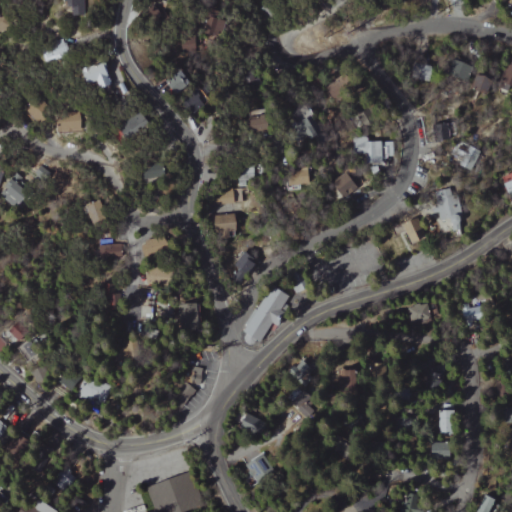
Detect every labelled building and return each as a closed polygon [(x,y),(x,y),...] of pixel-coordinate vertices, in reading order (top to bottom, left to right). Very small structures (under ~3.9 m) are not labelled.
[(77,17),(89,16),(88,0),(67,0),(68,0),(76,0),(77,17)] [(70,43),(52,37),(45,60),(63,65),(70,43)] [(472,65),(452,57),(445,75),(465,82),(472,65)] [(100,81),(103,89),(115,86),(107,64),(85,71),(89,85),(100,81)] [(166,80),(173,95),(189,87),(181,72),(166,80)] [(469,87),(485,94),(491,80),(475,73),(469,87)] [(41,108),(29,110),(32,124),(44,122),(41,108)] [(248,131),(268,130),(268,114),(248,114),(248,131)] [(151,124),(146,115),(132,123),(137,132),(151,124)] [(296,122),(304,142),(316,137),(307,117),(296,122)] [(81,118),(57,121),(59,135),(82,131),(81,118)] [(355,143),(355,158),(382,159),(383,144),(355,143)] [(475,172),(480,150),(469,148),(464,169),(475,172)] [(165,178),(165,167),(148,167),(148,178),(165,178)] [(5,171),(0,168),(0,198),(20,207),(27,189),(2,179),(5,171)] [(503,183),(509,199),(511,197),(511,175),(507,177),(508,181),(503,183)] [(365,183),(342,177),(338,195),(354,200),(357,190),(363,191),(365,183)] [(460,208),(453,209),(451,190),(434,192),(436,217),(434,217),(435,232),(462,230),(460,208)] [(92,227),(104,224),(98,203),(86,206),(92,227)] [(216,229),(237,231),(238,216),(217,215),(216,229)] [(410,233),(410,239),(422,238),(420,223),(415,224),(416,232),(410,233)] [(148,261),(175,254),(170,235),(144,242),(148,261)] [(125,258),(125,240),(114,241),(114,240),(99,241),(99,259),(125,258)] [(247,275),(257,260),(243,251),(233,267),(247,275)] [(150,285),(177,286),(178,275),(151,274),(150,285)] [(288,297),(269,287),(250,325),(264,332),(269,322),(274,325),(288,297)] [(156,325),(157,320),(155,319),(159,305),(146,301),(140,320),(156,325)] [(202,328),(202,303),(181,304),(182,328),(202,328)] [(427,305),(406,306),(407,324),(428,323),(427,305)] [(481,318),(481,310),(459,310),(459,318),(481,318)] [(33,341),(21,345),(35,384),(47,379),(33,341)] [(210,355),(199,348),(180,377),(192,385),(210,355)] [(316,372),(293,363),(287,377),(310,386),(316,372)] [(52,385),(67,395),(79,378),(64,368),(52,385)] [(333,393),(342,393),(342,373),(333,373),(333,393)] [(111,389),(83,378),(77,394),(105,405),(111,389)] [(448,410),(430,410),(431,432),(451,432),(451,422),(448,422),(448,410)] [(143,483),(149,509),(157,507),(158,511),(190,511),(193,511),(185,475),(143,483)] [(486,511),(491,500),(480,495),(472,511),(486,511)]
